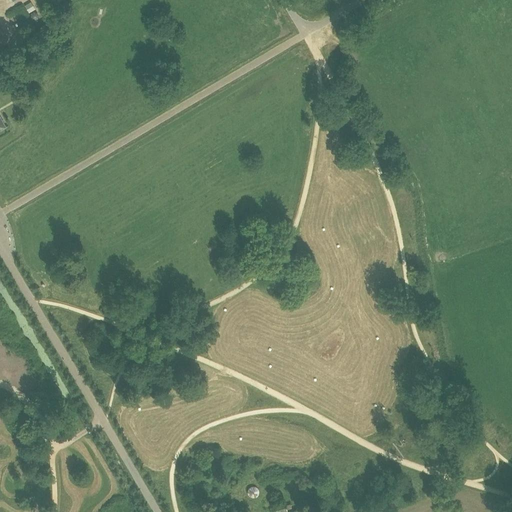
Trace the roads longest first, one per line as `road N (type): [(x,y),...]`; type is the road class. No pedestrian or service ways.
road 1 (unclassified): [(0,214),(309,33)]
road 2 (unclassified): [(157,511),(0,247)]
